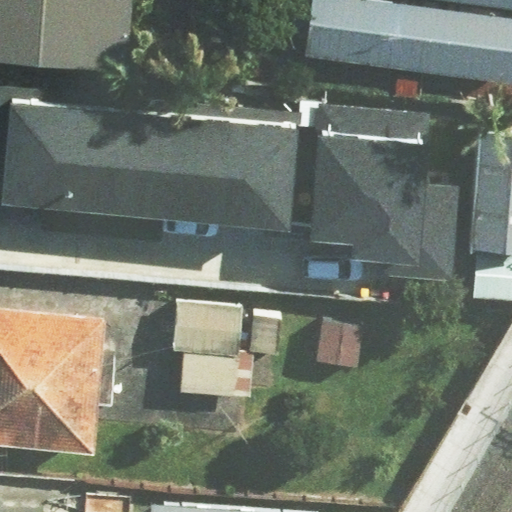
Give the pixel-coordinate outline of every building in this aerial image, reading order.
[(0,0),(0,52),(132,62),(136,0),(0,0)] [(511,10),(432,0),(316,0),(310,50),(511,76),(511,10)] [(192,233),(267,236),(365,241),(369,155),(299,151),(301,104),(0,90),(0,191),(71,194),(70,230),(161,234),(162,199),(193,200),(192,233)] [(511,125),(485,123),(477,241),(482,242),(479,290),(511,292),(511,125)] [(249,394),(251,347),(282,349),(285,300),(235,297),(178,294),(175,343),(183,343),(180,390),(249,394)] [(109,307),(0,296),(0,433),(95,443),(109,307)] [(315,511),(316,507),(109,492),(107,511),(315,511)]
